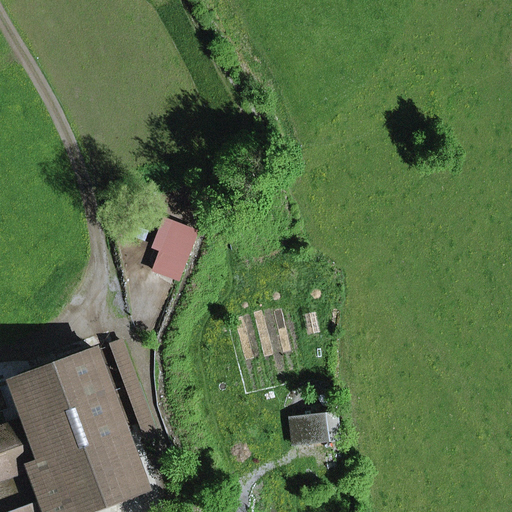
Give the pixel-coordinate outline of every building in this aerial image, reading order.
[(164,250),(155,271),(176,279),(194,232),(166,221),(155,247),(164,250)] [(112,346),(145,439),(157,434),(123,342),(112,346)] [(97,351),(20,379),(34,417),(50,461),(30,468),(42,504),(19,511),(87,511),(87,510),(136,492),(116,437),(127,433),(97,351)] [(289,419),(292,442),(345,436),(343,413),(289,419)] [(0,479),(30,468),(50,461),(34,417),(0,429),(0,479)] [(136,492),(147,489),(127,433),(116,437),(136,492)]
